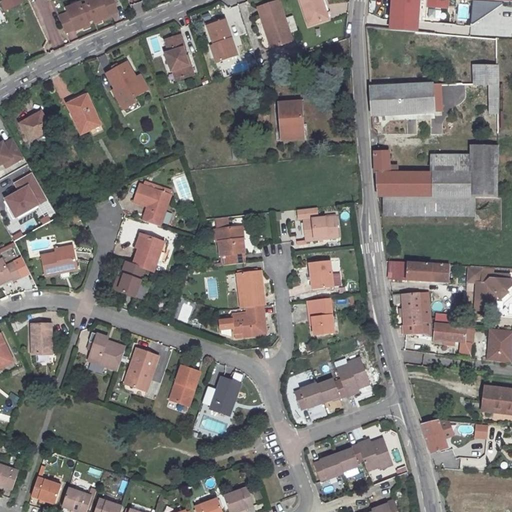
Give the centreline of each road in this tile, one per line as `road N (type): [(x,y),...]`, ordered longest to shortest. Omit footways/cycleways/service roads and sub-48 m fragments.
road 1 (unclassified): [(405,401),(371,246),(357,0)]
road 2 (unclassified): [(202,0),(103,39),(0,94)]
road 3 (residential): [(262,375),(82,307)]
road 4 (residential): [(262,375),(285,347),(278,252)]
road 5 (residential): [(287,442),(405,401)]
